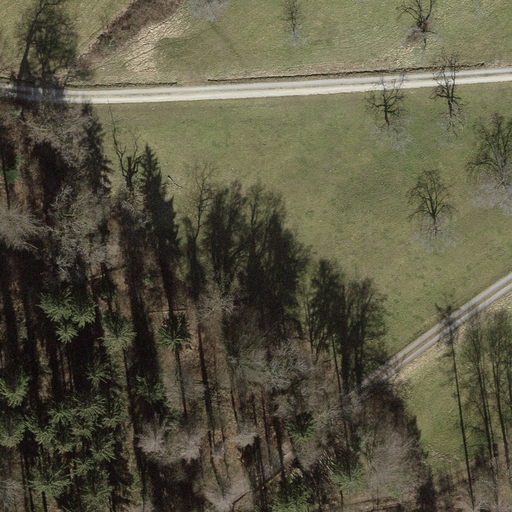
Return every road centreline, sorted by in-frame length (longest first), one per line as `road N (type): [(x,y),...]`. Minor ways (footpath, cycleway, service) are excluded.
road 1 (track): [(511,70),(176,94),(0,90)]
road 2 (track): [(511,280),(213,511)]
